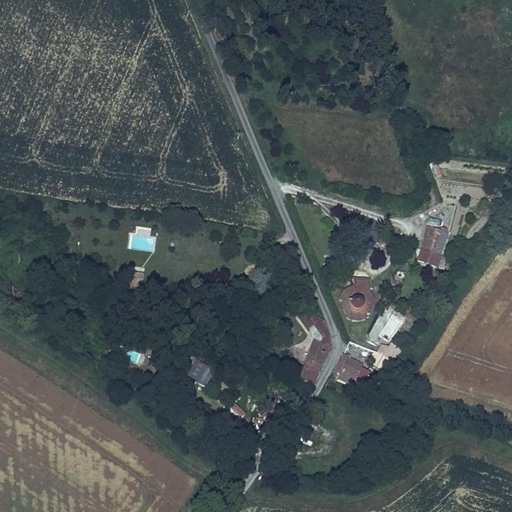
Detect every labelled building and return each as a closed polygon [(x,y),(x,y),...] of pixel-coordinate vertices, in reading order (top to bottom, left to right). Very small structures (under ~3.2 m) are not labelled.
[(423,263),(420,274),(435,278),(438,266),(444,246),(425,240),(419,262),(423,263)] [(446,268),(438,266),(435,278),(443,280),(446,268)] [(142,286),(142,275),(128,274),(128,286),(142,286)] [(369,288),(366,287),(362,286),(354,275),(342,284),(347,291),(344,294),(343,297),(342,301),(342,305),(343,309),(345,312),(347,315),(350,318),(354,319),(357,320),(361,320),(365,320),(368,318),(371,315),(374,312),(376,309),(377,306),(377,302),(376,298),(375,294),(372,291),(369,288)] [(322,334),(322,343),(311,337),(301,359),(297,377),(311,382),(328,344),(328,333),(326,317),(316,309),(312,298),(301,303),(310,322),(314,320),(322,334)] [(394,316),(379,332),(387,340),(403,325),(394,316)] [(386,340),(378,353),(379,354),(390,359),(399,347),(386,340)] [(358,351),(356,359),(367,360),(368,352),(358,351)] [(376,366),(382,370),(390,359),(379,354),(372,364),(376,366)] [(349,377),(347,380),(364,385),(369,373),(362,370),(363,368),(351,362),(352,359),(345,356),(339,371),(342,372),(340,375),(344,377),(345,375),(349,377)] [(187,383),(206,390),(213,372),(195,364),(187,383)] [(371,374),(377,378),(382,370),(376,366),(371,374)]
